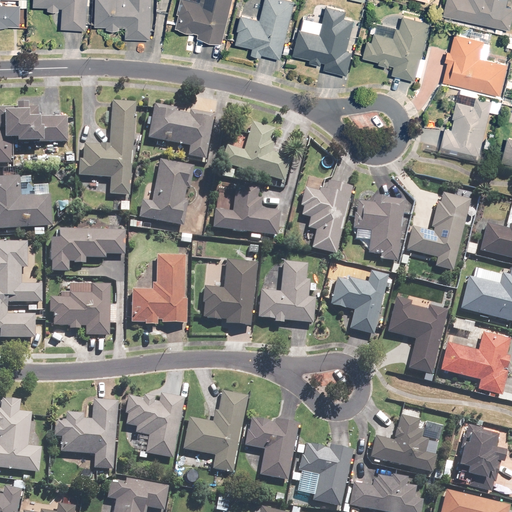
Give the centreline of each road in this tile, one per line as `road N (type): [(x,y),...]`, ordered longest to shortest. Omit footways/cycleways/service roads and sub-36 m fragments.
road 1 (residential): [(0,66),(140,65),(324,106)]
road 2 (residential): [(0,370),(224,360),(284,367)]
road 3 (residential): [(324,106),(375,100),(399,113),(405,127),(387,154),(335,130)]
road 4 (residential): [(284,367),(332,360),(352,369),(362,383),(347,409),(309,396)]
